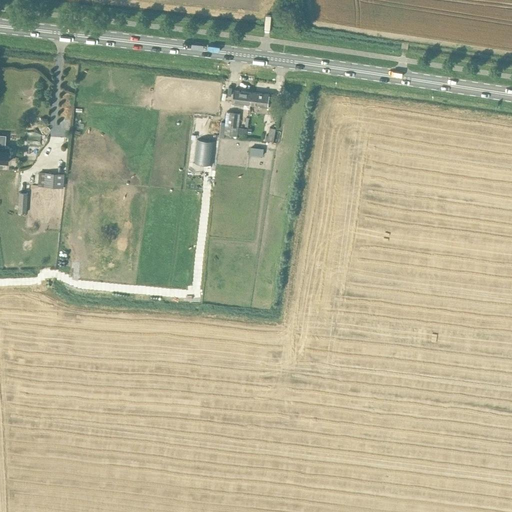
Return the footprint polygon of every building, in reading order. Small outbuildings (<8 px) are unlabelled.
[(268,107),(269,94),(233,89),(231,103),(240,104),(241,101),(260,104),(259,106),(268,107)] [(231,134),(234,112),(226,112),(224,133),(231,134)] [(237,136),(237,138),(245,139),(247,123),(238,122),(237,136)] [(273,141),(276,128),(269,127),(268,135),(266,134),(265,140),(273,141)] [(196,139),(193,162),(212,165),(215,141),(196,139)] [(263,156),(264,148),(251,146),(250,154),(263,156)] [(0,161),(8,163),(8,155),(11,154),(11,150),(9,149),(0,148),(0,161)] [(62,187),(63,175),(45,174),(39,173),(38,185),(44,186),(62,187)] [(26,213),(27,193),(19,192),(18,213),(26,213)]
